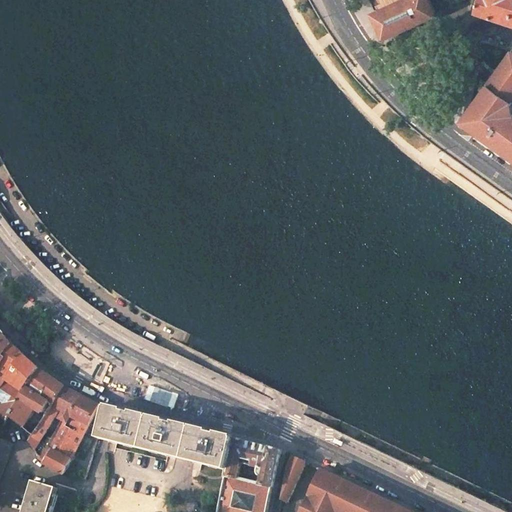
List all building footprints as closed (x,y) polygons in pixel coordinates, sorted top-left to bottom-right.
[(429,0),(396,0),(374,11),(385,35),(387,35),(436,13),(429,0)] [(498,17),(511,22),(511,0),(478,0),(476,10),(498,17)] [(485,133),(511,152),(511,100),(511,49),(463,118),(485,133)] [(0,369),(7,359),(5,357),(13,344),(6,337),(0,346),(0,369)] [(0,369),(0,389),(24,354),(13,344),(5,357),(7,359),(0,369)] [(24,354),(0,389),(0,401),(3,403),(0,407),(0,414),(9,419),(10,417),(42,370),(29,358),(24,354)] [(42,370),(10,417),(24,428),(36,410),(44,415),(50,406),(54,406),(67,387),(42,370)] [(67,387),(54,406),(61,411),(64,412),(62,415),(62,417),(62,419),(63,420),(67,422),(70,416),(89,427),(100,406),(67,387)] [(54,406),(34,436),(41,441),(61,411),(54,406)] [(113,409),(107,408),(99,439),(105,440),(108,441),(142,450),(187,461),(228,471),(235,439),(196,430),(150,418),(113,409)] [(67,422),(52,450),(72,460),(79,446),(83,437),(89,427),(70,416),(67,422)] [(40,457),(38,459),(44,463),(52,450),(67,422),(63,420),(58,429),(41,458),(40,457)] [(0,438),(0,475),(13,444),(0,438)] [(228,471),(227,476),(238,479),(273,489),(282,450),(235,439),(228,471)] [(52,450),(44,463),(64,475),(72,460),(52,450)] [(289,466),(285,484),(282,500),(288,503),(307,463),(293,456),(289,466)] [(307,503),(303,511),(411,511),(402,508),(323,470),(307,503)] [(238,479),(227,476),(219,511),(268,511),(273,489),(258,485),(255,499),(235,493),(238,479)] [(34,482),(25,511),(50,511),(58,489),(34,482)]
